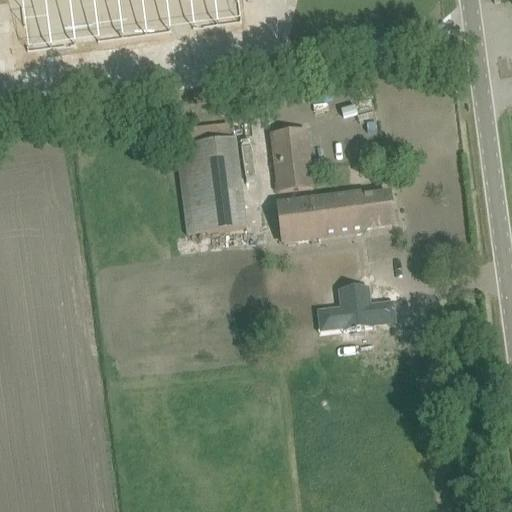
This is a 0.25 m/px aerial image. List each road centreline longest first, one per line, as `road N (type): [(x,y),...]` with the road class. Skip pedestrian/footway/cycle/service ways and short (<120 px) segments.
road 1 (track): [(0,102),(470,39)]
road 2 (unclassified): [(511,343),(465,0)]
